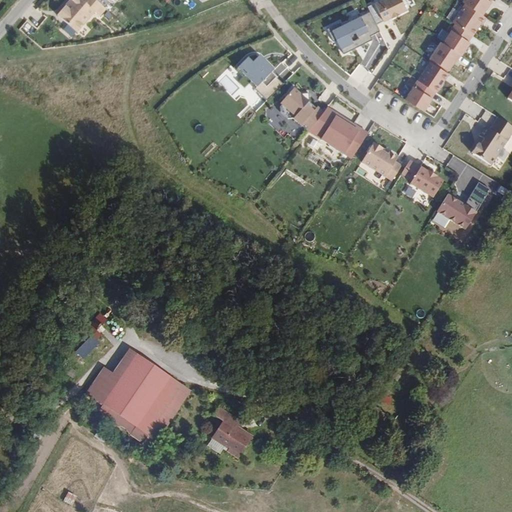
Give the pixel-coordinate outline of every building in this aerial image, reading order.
[(70,3),(58,17),(78,34),(96,14),(101,18),(107,11),(93,0),(82,0),(81,1),(79,0),(74,0),(71,4),(70,3)] [(400,0),(379,0),(366,7),(375,25),(390,17),(390,18),(397,14),(405,10),(400,0)] [(462,0),(461,2),(481,15),(491,0),(462,0)] [(481,15),(464,4),(452,23),(471,35),(479,24),(481,25),(485,18),(481,15)] [(350,18),(360,14),(357,8),(348,13),(350,18)] [(436,16),(428,10),(424,16),(432,22),(436,16)] [(338,23),(326,29),(332,42),(335,40),(343,54),(371,40),(369,36),(379,31),(375,25),(369,12),(340,26),(338,23)] [(471,35),(454,25),(442,44),(460,56),(469,42),(467,42),(471,36),(471,35)] [(440,42),(427,61),(446,73),(454,61),(456,62),(460,56),(442,44),(440,42)] [(284,86),(273,76),(275,73),(259,57),(252,63),(248,59),(237,70),(241,74),(240,74),(247,80),(257,91),(257,92),(269,102),(284,86)] [(429,62),(417,81),(435,93),(440,86),(439,86),(443,80),(443,81),(448,74),(446,73),(429,62)] [(432,99),(414,88),(405,103),(424,114),(432,99)] [(302,96),(293,89),(279,104),(281,106),(280,107),(280,113),(288,119),(293,118),(301,125),(302,125),(308,130),(323,111),(317,106),(315,107),(309,103),(309,96),(302,96)] [(367,134),(326,109),(308,130),(351,159),(367,134)] [(482,135),(471,153),(490,165),(511,131),(511,127),(497,118),(489,131),(484,127),(480,134),(482,135)] [(400,159),(373,144),(361,166),(389,181),(389,180),(398,164),(400,159)] [(442,182),(408,162),(401,174),(411,181),(409,184),(432,198),(442,182)] [(403,166),(398,164),(389,180),(394,183),(403,166)] [(463,206),(446,195),(436,212),(465,230),(489,191),(477,183),(463,206)] [(260,194),(252,188),(247,194),(254,201),(260,194)] [(100,312),(86,326),(93,332),(76,351),(83,358),(104,336),(98,330),(108,319),(100,312)] [(152,440),(184,390),(129,355),(98,406),(152,440)] [(234,421),(211,407),(206,415),(216,422),(229,430),(234,421)] [(231,460),(246,436),(236,429),(233,433),(229,430),(216,422),(205,440),(223,451),(221,454),(231,460)] [(67,494),(64,502),(73,506),(77,499),(67,494)]
